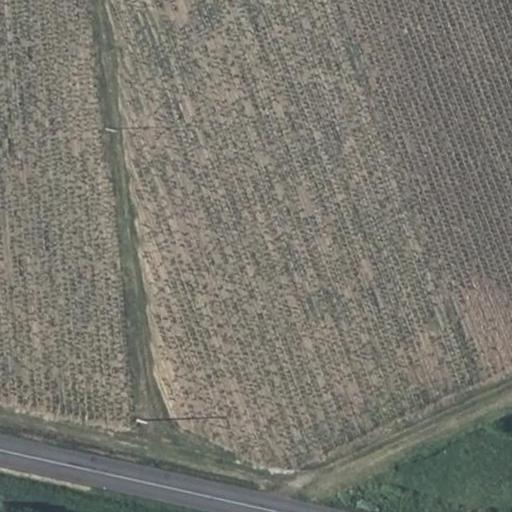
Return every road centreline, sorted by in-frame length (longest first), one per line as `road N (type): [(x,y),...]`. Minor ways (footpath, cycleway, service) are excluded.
road 1 (track): [(511,383),(290,484),(260,511)]
road 2 (secondary): [(0,453),(254,511)]
